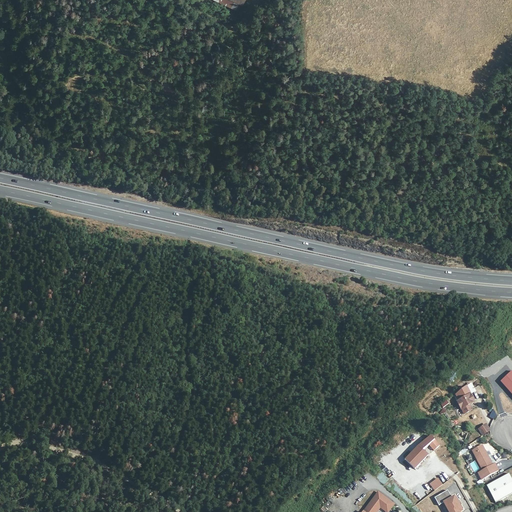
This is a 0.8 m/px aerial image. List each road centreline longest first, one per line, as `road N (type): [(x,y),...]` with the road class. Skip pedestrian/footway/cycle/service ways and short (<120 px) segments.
road 1 (trunk): [(511,280),(412,268),(0,178)]
road 2 (trunk): [(0,190),(416,280),(511,291)]
